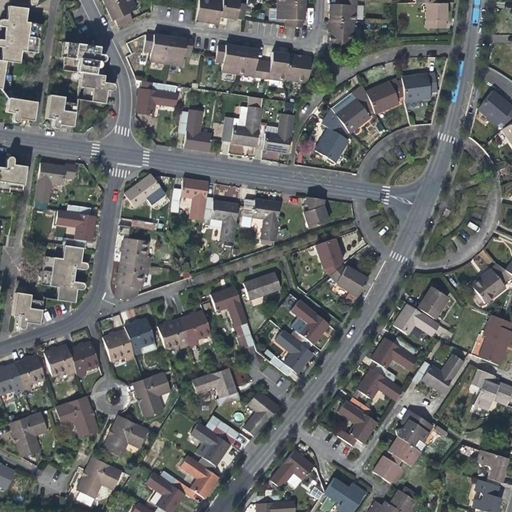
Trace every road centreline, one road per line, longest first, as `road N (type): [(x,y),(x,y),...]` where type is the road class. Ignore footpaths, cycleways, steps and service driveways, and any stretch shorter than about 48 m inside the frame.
road 1 (residential): [(422,197),(113,152)]
road 2 (residential): [(282,425),(347,343),(422,197)]
road 3 (residential): [(103,40),(146,27),(313,52),(315,0)]
road 4 (residential): [(422,197),(445,131),(470,0)]
road 5 (residential): [(113,152),(97,296)]
